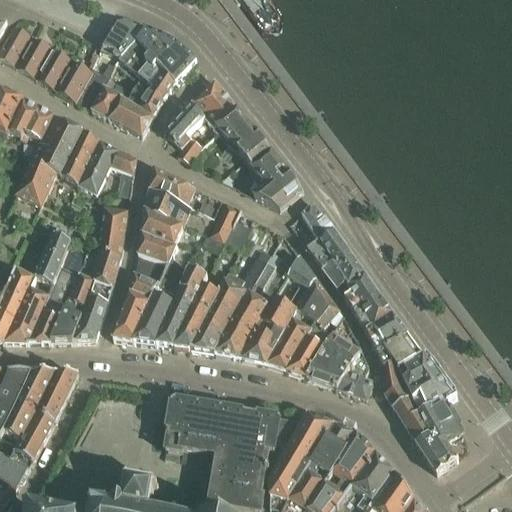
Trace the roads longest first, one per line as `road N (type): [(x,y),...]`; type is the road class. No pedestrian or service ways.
road 1 (tertiary): [(511,446),(327,189)]
road 2 (residential): [(96,369),(332,412),(378,435)]
road 3 (residential): [(378,435),(376,384),(365,353),(279,227)]
road 4 (residential): [(96,369),(122,290),(146,159)]
road 5 (residential): [(146,159),(0,79)]
road 6 (tertiary): [(327,189),(225,61)]
road 7 (residential): [(21,511),(96,369)]
road 8 (residential): [(279,227),(146,159)]
road 9 (residential): [(146,159),(173,110),(225,61)]
